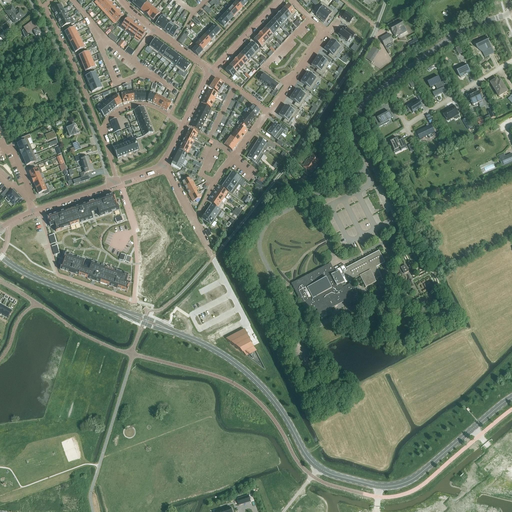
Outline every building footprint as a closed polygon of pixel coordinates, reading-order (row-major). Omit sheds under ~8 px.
[(104,10),(112,2),(109,0),(106,0),(100,5),(104,10)] [(142,0),(136,7),(140,10),(147,3),(149,2),(146,0),(142,0)] [(230,5),(238,12),(242,8),(235,0),(230,5)] [(108,14),(116,7),(112,2),(104,10),(108,14)] [(147,3),(140,10),(140,11),(141,10),(144,14),(151,6),(147,3)] [(315,15),(320,19),(328,8),(321,3),(318,7),(320,9),(315,15)] [(63,9),(61,4),(52,9),(54,14),(63,9)] [(4,11),(14,24),(25,16),(19,9),(17,10),(15,10),(11,5),(4,11)] [(225,10),(233,17),(238,12),(230,5),(225,10)] [(296,13),(287,5),(283,9),(292,17),(296,13)] [(151,6),(144,14),(149,18),(155,10),(151,6)] [(108,14),(112,18),(120,11),(116,7),(108,14)] [(157,8),(155,10),(149,18),(153,21),(161,12),(157,8)] [(336,13),(328,8),(320,19),(321,19),(320,20),(324,23),(324,22),(325,22),(329,17),(332,18),(336,13)] [(54,14),(57,18),(66,14),(63,9),(54,14)] [(292,17),(283,9),(280,13),(287,20),(288,21),(290,19),(292,20),(294,18),(292,17)] [(222,15),(229,22),(233,17),(225,10),(221,15),(222,16),(222,15)] [(124,15),(120,11),(112,18),(110,20),(114,24),(116,22),(116,23),(124,15)] [(346,12),(342,18),(349,24),(354,18),(346,12)] [(287,20),(280,13),(276,17),(283,24),(287,20)] [(57,18),(59,23),(68,19),(66,14),(57,18)] [(229,22),(222,15),(222,16),(217,20),(224,27),(229,22)] [(155,25),(159,28),(165,20),(161,16),(155,25)] [(121,26),(122,26),(126,29),(133,21),(128,17),(121,26)] [(283,24),(276,17),(272,21),(280,28),(283,24)] [(59,23),(61,28),(70,23),(68,19),(59,23)] [(165,20),(159,28),(164,31),(170,23),(165,20)] [(137,24),(133,21),(126,29),(131,33),(137,24)] [(168,34),(176,24),(176,23),(174,21),(172,24),(170,23),(164,31),(168,34)] [(268,24),(276,31),(280,28),(272,21),(268,24)] [(389,27),(393,34),(395,37),(402,33),(400,30),(399,28),(403,26),(400,21),(389,27)] [(40,34),(38,30),(37,30),(36,28),(32,23),(24,29),(22,31),(24,37),(28,35),(28,34),(31,32),(32,33),(34,32),(36,36),(40,34)] [(142,28),(137,24),(131,33),(136,36),(142,28)] [(180,27),(176,24),(168,34),(169,34),(173,37),(180,27)] [(208,29),(215,36),(220,31),(212,24),(208,29)] [(276,31),(268,24),(265,28),(265,29),(272,35),(276,31)] [(67,37),(77,33),(74,28),(74,27),(73,28),(70,29),(64,32),(64,33),(65,33),(67,37)] [(141,40),(147,31),(142,28),(136,36),(140,40),(141,40)] [(350,38),(352,39),(355,35),(347,28),(344,31),(342,29),(338,35),(341,37),(340,38),(343,41),(344,40),(347,42),(350,38)] [(10,29),(0,37),(3,40),(13,32),(10,29)] [(203,34),(211,41),(215,36),(208,29),(203,34)] [(261,32),(269,40),(270,41),(274,37),(272,35),(265,29),(261,32)] [(267,42),(269,40),(261,32),(257,36),(266,45),(267,46),(269,44),(267,42)] [(79,38),(77,33),(67,37),(70,43),(79,38)] [(184,34),(178,42),(181,44),(187,36),(184,34)] [(199,39),(206,46),(211,41),(203,34),(198,39),(199,39)] [(384,46),(393,41),(388,34),(380,38),(384,46)] [(266,45),(257,36),(257,37),(253,40),(262,49),(266,45)] [(474,42),(477,49),(483,53),(485,58),(489,56),(487,51),(492,48),(486,37),(474,42)] [(39,44),(36,38),(30,41),(32,47),(39,44)] [(79,38),(70,43),(72,48),(82,43),(79,38)] [(410,48),(419,43),(416,38),(413,40),(413,41),(408,44),(410,48)] [(155,39),(148,48),(153,51),(159,42),(155,39)] [(195,44),(202,51),(202,50),(206,46),(199,39),(195,44)] [(331,40),(328,45),(338,53),(344,46),(339,42),(337,44),(331,40)] [(159,42),(153,51),(157,55),(158,53),(164,45),(159,42)] [(72,48),(75,53),(74,53),(75,53),(85,48),(84,48),(82,43),(72,48)] [(251,43),(248,47),(256,55),(260,51),(251,43)] [(202,50),(202,51),(195,44),(190,49),(198,56),(203,51),(202,50)] [(164,45),(158,53),(162,56),(163,56),(168,49),(164,46),(164,45)] [(333,60),(338,53),(328,45),(324,49),(330,54),(328,56),(333,60)] [(252,59),(256,55),(248,47),(244,51),(251,58),(252,59)] [(365,59),(372,63),(380,51),(373,47),(365,59)] [(162,56),(161,58),(166,61),(172,52),(168,49),(163,56),(162,56)] [(240,55),(247,61),(251,58),(244,51),(240,55)] [(81,61),(91,57),(89,52),(78,56),(79,56),(81,61)] [(172,52),(166,61),(170,64),(172,63),(171,63),(177,55),(172,52)] [(177,55),(171,63),(172,63),(176,66),(181,58),(177,55)] [(244,65),(247,61),(240,55),(237,58),(236,58),(244,65)] [(314,61),(326,68),(331,61),(325,57),(324,60),(318,56),(314,61)] [(83,67),(93,62),(91,57),(81,61),(83,67)] [(176,66),(174,67),(179,71),(186,62),(181,59),(181,58),(176,66)] [(245,67),(244,65),(236,58),(233,62),(240,69),(240,70),(241,71),(245,67)] [(326,68),(314,61),(313,61),(311,65),(312,65),(311,66),(317,70),(316,72),(322,76),(324,73),(323,73),(326,68)] [(93,62),(83,67),(85,72),(95,68),(95,67),(95,68),(93,62)] [(186,62),(179,71),(183,74),(182,75),(185,77),(188,73),(185,72),(186,70),(186,71),(189,67),(190,65),(186,62)] [(240,69),(233,62),(232,63),(233,63),(229,66),(236,73),(240,70),(240,69)] [(471,72),(470,72),(467,65),(456,70),(457,70),(460,77),(460,78),(464,76),(465,76),(467,75),(467,74),(471,72)] [(229,66),(225,70),(232,77),(235,75),(237,78),(239,76),(236,73),(229,66)] [(87,82),(97,78),(95,73),(95,72),(85,77),(87,82)] [(304,77),(303,77),(315,85),(320,77),(315,74),(313,77),(307,72),(306,73),(305,72),(303,76),(304,77)] [(269,77),(264,73),(258,80),(263,84),(269,77)] [(269,77),(263,84),(268,88),(274,81),(269,77)] [(310,92),(315,85),(303,77),(300,82),(306,86),(305,89),(310,92)] [(442,93),(441,92),(444,90),(438,77),(427,82),(430,88),(435,86),(437,90),(432,92),(434,97),(442,93)] [(90,87),(100,83),(97,78),(87,82),(90,87)] [(221,88),(224,84),(215,79),(213,83),(221,88)] [(507,92),(507,91),(501,81),(501,80),(500,81),(498,82),(497,80),(497,79),(496,80),(491,83),(499,96),(499,97),(500,96),(499,96),(507,92)] [(51,103),(66,96),(60,81),(52,85),(51,82),(42,87),(45,95),(47,94),(51,103)] [(279,84),(274,81),(268,88),(273,91),(271,94),(274,97),(279,91),(276,89),(279,84)] [(100,83),(90,87),(92,92),(92,93),(102,88),(100,83)] [(210,87),(218,93),(221,88),(213,83),(210,87)] [(296,89),(293,94),(304,101),(307,97),(308,97),(310,95),(304,90),(302,93),(296,89)] [(215,99),(217,94),(208,90),(206,94),(215,99)] [(156,94),(150,92),(147,101),(152,103),(156,94)] [(479,92),(474,94),(478,103),(483,101),(479,92)] [(156,94),(152,103),(157,106),(162,97),(156,94)] [(213,103),(215,99),(206,94),(204,99),(213,103)] [(299,109),(304,101),(293,94),(289,99),(296,103),(294,105),(299,109)] [(474,94),(469,97),(473,106),(478,103),(474,94)] [(111,98),(117,106),(122,103),(119,98),(117,95),(111,98)] [(165,98),(162,97),(157,106),(162,108),(167,100),(165,98)] [(117,106),(111,98),(106,102),(112,110),(117,106)] [(204,99),(202,103),(211,108),(213,103),(204,99)] [(413,113),(422,107),(417,99),(411,103),(412,105),(409,107),(413,113)] [(167,100),(162,108),(167,111),(172,102),(167,100)] [(102,105),(108,113),(112,110),(106,102),(102,105)] [(104,117),(108,113),(102,105),(97,109),(104,117)] [(209,114),(211,109),(202,105),(200,109),(209,114)] [(256,116),(260,112),(252,105),(249,110),(256,116)] [(444,115),(448,121),(453,118),(452,118),(459,114),(455,108),(456,108),(454,105),(448,109),(450,111),(444,115)] [(282,110),(282,111),(293,118),(296,113),(297,114),(299,111),(293,107),(291,110),(285,106),(283,106),(281,109),(282,110)] [(143,107),(134,111),(136,116),(145,112),(143,107)] [(200,109),(198,114),(206,118),(209,114),(200,109)] [(253,120),(256,116),(249,110),(246,113),(253,120)] [(279,115),(285,119),(283,122),(290,127),(292,124),(290,123),(293,118),(282,111),(281,111),(280,110),(278,114),(279,115)] [(145,112),(136,116),(138,121),(147,117),(145,112)] [(378,128),(379,128),(379,127),(383,125),(382,124),(388,120),(391,119),(392,119),(388,112),(388,113),(381,116),(379,118),(378,116),(374,118),(374,117),(373,118),(378,128)] [(250,123),(253,120),(246,113),(242,117),(250,123)] [(198,114),(195,118),(204,122),(206,118),(198,114)] [(147,117),(138,121),(140,126),(149,122),(147,117)] [(239,121),(247,127),(250,123),(242,117),(239,121)] [(195,118),(193,122),(202,127),(204,122),(195,118)] [(149,122),(140,126),(142,131),(151,128),(149,122)] [(193,122),(191,127),(200,131),(202,127),(193,122)] [(274,124),(270,128),(280,136),(282,133),(284,135),(288,130),(283,126),(280,129),(278,127),(274,124)] [(435,133),(431,125),(429,126),(428,124),(426,125),(427,127),(416,132),(420,140),(428,136),(429,139),(433,137),(431,134),(435,133)] [(69,137),(80,133),(75,130),(74,125),(66,128),(69,137)] [(244,136),(247,131),(239,126),(236,130),(244,136)] [(151,128),(142,131),(144,136),(144,137),(153,133),(151,128)] [(267,133),(277,140),(280,136),(270,128),(267,133)] [(195,139),(198,134),(189,129),(186,134),(195,139)] [(241,139),(244,136),(236,130),(233,133),(241,139)] [(238,143),(241,139),(233,133),(230,137),(238,143)] [(186,134),(184,139),(193,144),(198,147),(199,144),(194,142),(195,139),(186,134)] [(19,143),(17,144),(19,149),(19,150),(27,146),(28,146),(30,145),(33,144),(29,136),(18,140),(19,143)] [(393,136),(388,139),(391,145),(394,151),(399,148),(401,151),(402,150),(401,149),(406,147),(406,148),(402,139),(398,141),(397,139),(397,138),(395,139),(393,136)] [(235,147),(238,143),(230,137),(227,141),(235,147)] [(129,141),(134,153),(134,152),(139,150),(139,151),(135,140),(135,139),(134,139),(135,140),(130,142),(129,141)] [(193,144),(184,139),(181,144),(190,149),(194,151),(196,149),(191,147),(193,144)] [(269,146),(258,139),(256,144),(263,149),(266,151),(269,146)] [(134,153),(129,141),(129,142),(124,144),(124,143),(128,155),(129,155),(128,154),(133,152),(134,153)] [(224,145),(232,151),(235,147),(227,141),(224,145)] [(72,144),(75,151),(81,149),(77,143),(72,144)] [(118,146),(123,157),(128,155),(124,143),(124,144),(119,146),(119,145),(118,146)] [(190,149),(181,144),(179,149),(188,154),(190,149)] [(260,154),(263,149),(256,144),(253,149),(260,154)] [(19,149),(19,150),(21,155),(22,155),(21,155),(32,150),(30,146),(30,145),(28,146),(27,146),(19,150),(19,149)] [(123,157),(118,146),(113,148),(113,147),(117,160),(118,160),(117,159),(123,157)] [(263,155),(260,154),(253,149),(250,153),(260,160),(263,155)] [(32,150),(21,155),(22,155),(24,160),(34,156),(32,150)] [(185,160),(187,155),(178,151),(176,156),(185,160)] [(250,153),(247,158),(252,161),(254,162),(252,165),(258,169),(260,165),(258,164),(260,160),(250,153)] [(499,159),(502,166),(511,161),(511,154),(505,156),(500,159),(499,159)] [(81,161),(83,166),(90,164),(88,157),(83,159),(82,155),(75,157),(76,162),(81,161)] [(311,173),(316,165),(316,164),(319,159),(312,155),(309,160),(308,159),(302,167),(311,173)] [(34,156),(24,160),(26,166),(34,162),(37,161),(34,156)] [(182,165),(185,160),(176,156),(173,161),(182,165)] [(182,165),(173,161),(171,166),(180,170),(182,165)] [(90,164),(83,166),(85,172),(80,174),(81,178),(88,176),(87,173),(92,171),(90,164)] [(31,178),(40,174),(40,175),(42,174),(39,168),(29,172),(31,178)] [(232,173),(228,178),(239,185),(241,187),(241,186),(244,180),(240,177),(240,178),(232,173)] [(34,184),(34,183),(42,180),(40,175),(40,174),(31,178),(33,184),(34,184)] [(191,178),(182,182),(185,187),(193,183),(191,178)] [(228,178),(225,182),(236,190),(239,185),(228,178)] [(36,189),(44,185),(42,180),(34,183),(34,184),(36,189)] [(225,182),(222,187),(232,195),(236,190),(225,182)] [(196,187),(193,183),(185,187),(187,192),(196,187)] [(36,189),(38,194),(45,191),(46,194),(49,193),(46,184),(44,185),(36,189)] [(199,192),(196,187),(187,192),(190,197),(199,192)] [(224,198),(225,199),(229,194),(219,187),(215,192),(224,198)] [(6,189),(0,196),(3,198),(8,191),(6,189)] [(12,190),(6,196),(14,205),(20,199),(12,190)] [(190,197),(193,202),(201,197),(199,192),(190,197)] [(215,192),(212,197),(221,203),(224,198),(215,192)] [(47,216),(50,227),(50,226),(54,225),(56,231),(55,231),(56,232),(62,230),(62,229),(70,227),(71,227),(70,227),(79,224),(93,219),(91,213),(98,210),(100,217),(119,210),(119,211),(118,206),(117,206),(115,199),(115,198),(114,194),(113,194),(114,195),(104,198),(104,197),(99,199),(100,199),(96,201),(95,200),(95,201),(87,204),(87,203),(86,203),(86,204),(82,205),(78,206),(78,207),(74,208),(74,207),(73,207),(74,208),(65,211),(65,210),(64,210),(65,211),(61,212),(60,212),(56,213),(56,214),(47,217),(47,216)] [(212,197),(209,202),(218,208),(221,203),(212,197)] [(211,205),(208,210),(217,216),(216,216),(218,217),(222,212),(211,205)] [(208,210),(205,215),(213,221),(214,220),(216,216),(217,216),(208,210)] [(142,212),(137,214),(141,228),(147,226),(142,212)] [(205,215),(201,219),(211,226),(215,221),(214,220),(213,221),(205,215)] [(350,285),(343,288),(342,288),(340,284),(344,282),(339,271),(334,273),(330,265),(306,277),(294,284),(292,284),(307,313),(318,307),(321,313),(335,305),(334,304),(336,302),(337,304),(345,300),(356,294),(350,282),(359,277),(365,288),(376,282),(375,280),(381,277),(376,267),(385,263),(378,251),(365,258),(346,268),(344,265),(347,271),(343,273),(341,270),(348,283),(348,282),(350,285)] [(61,265),(60,270),(70,273),(70,274),(74,275),(74,274),(78,276),(87,279),(87,280),(87,279),(91,280),(91,281),(95,282),(96,282),(100,283),(99,284),(100,284),(100,283),(109,286),(108,287),(109,287),(109,286),(113,288),(117,290),(117,289),(126,292),(126,293),(127,293),(130,282),(130,283),(126,282),(128,276),(129,276),(129,275),(123,273),(123,274),(114,271),(114,270),(114,271),(105,268),(106,267),(105,267),(105,268),(91,263),(89,269),(82,267),(85,261),(65,254),(66,253),(65,253),(64,258),(64,259),(64,258),(62,265),(61,265)] [(119,259),(119,260),(129,263),(130,262),(131,257),(121,254),(119,259)] [(7,308),(2,316),(7,319),(12,311),(7,308)] [(237,333),(226,339),(247,356),(265,369),(255,351),(244,330),(237,333)]
